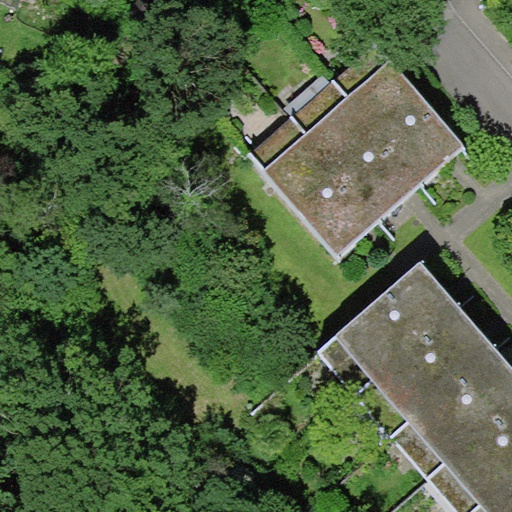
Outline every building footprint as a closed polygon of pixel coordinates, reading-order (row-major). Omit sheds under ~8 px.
[(347,101),(421,187),(445,166),(463,150),(389,65),(347,101)] [(305,138),(379,223),(404,201),(421,187),(347,101),(305,138)] [(305,138),(263,174),(335,258),(340,262),(338,259),(360,240),(379,223),(305,138)] [(418,270),(334,342),(371,384),(457,310),(434,284),(421,270),(423,267),(418,270)] [(407,426),(493,352),(470,325),(457,310),(371,384),(407,426)] [(493,352),(407,426),(443,467),(511,407),(511,373),(505,366),(493,352)] [(511,407),(443,467),(479,509),(511,480),(511,407)] [(511,511),(511,480),(479,509),(482,511),(511,511)]
